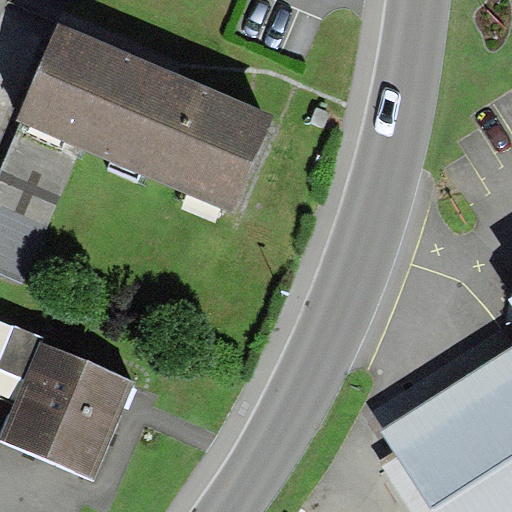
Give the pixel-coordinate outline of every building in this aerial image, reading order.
[(62,27),(20,121),(233,214),(274,120),(62,27)] [(0,171),(0,276),(25,287),(80,157),(17,131),(0,171)] [(0,396),(17,404),(43,345),(45,340),(0,320),(0,396)] [(133,385),(43,345),(17,404),(1,439),(90,480),(133,385)] [(511,511),(511,346),(448,388),(383,430),(400,456),(386,466),(415,511),(511,511)]
